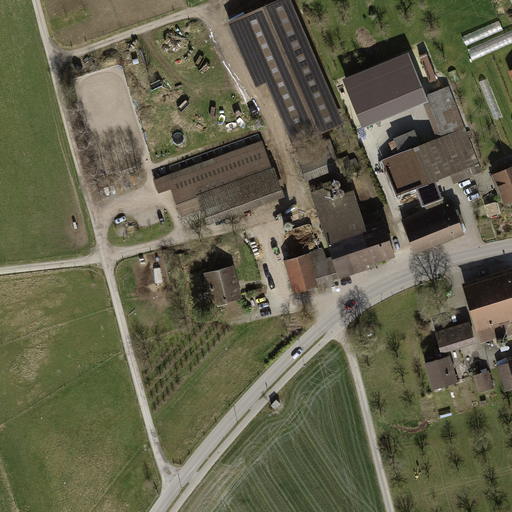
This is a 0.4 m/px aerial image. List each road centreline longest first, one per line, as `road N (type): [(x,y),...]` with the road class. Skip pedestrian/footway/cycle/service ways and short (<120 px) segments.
road 1 (track): [(172,492),(35,0)]
road 2 (tertiary): [(159,511),(284,361),(334,316),(390,280),(511,248)]
road 3 (track): [(334,316),(354,365),(389,511)]
